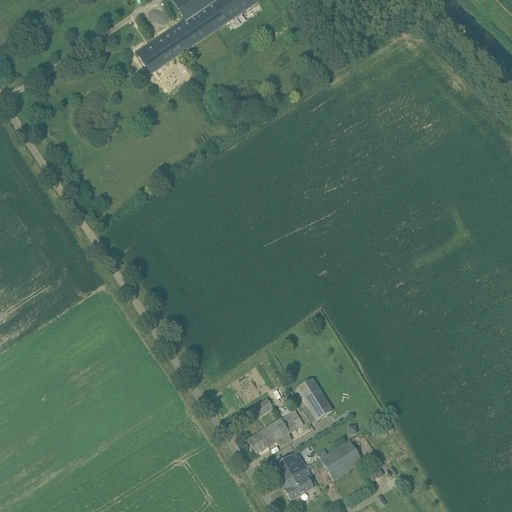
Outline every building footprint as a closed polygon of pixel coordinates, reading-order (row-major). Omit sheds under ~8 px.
[(172,0),(186,20),(136,54),(142,62),(142,63),(145,67),(151,75),(163,66),(220,28),(258,2),(257,0),(172,0)] [(166,27),(173,22),(160,3),(153,8),(166,27)] [(211,147),(203,134),(192,141),(200,154),(211,147)] [(271,335),(274,339),(287,331),(284,327),(271,335)] [(240,357),(243,361),(255,354),(251,349),(240,357)] [(209,374),(218,366),(215,363),(206,371),(209,374)] [(296,391),(316,423),(333,413),(313,380),(296,391)] [(273,408),(267,400),(245,414),(251,422),(273,408)] [(294,411),(255,437),(247,442),(255,455),(277,442),(281,448),(292,441),(288,435),(303,426),(294,411)] [(349,442),(319,460),(333,481),(362,463),(349,442)] [(296,453),(271,469),(281,485),(306,469),(296,453)] [(306,469),(281,485),(291,502),(314,489),(306,476),(310,475),(306,469)] [(367,477),(372,485),(385,477),(379,469),(367,477)] [(379,510),(387,505),(381,497),(374,502),(379,510)]
